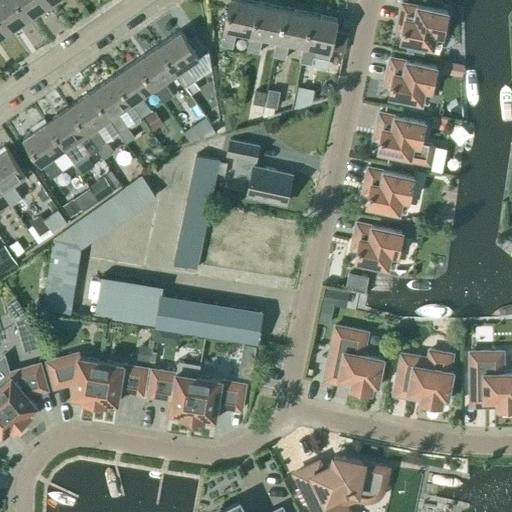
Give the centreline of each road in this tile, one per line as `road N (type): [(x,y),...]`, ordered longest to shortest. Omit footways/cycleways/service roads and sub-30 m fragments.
road 1 (residential): [(367,0),(288,411)]
road 2 (residential): [(288,411),(259,442),(214,461),(89,442),(57,445),(29,469),(22,511)]
road 3 (residential): [(288,411),(456,445),(511,448)]
road 4 (unclassified): [(0,99),(145,0)]
